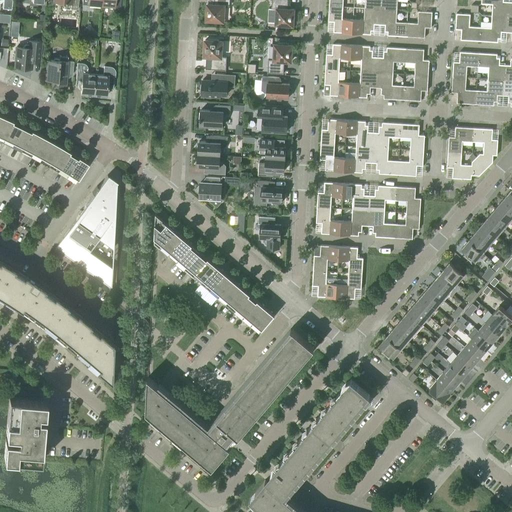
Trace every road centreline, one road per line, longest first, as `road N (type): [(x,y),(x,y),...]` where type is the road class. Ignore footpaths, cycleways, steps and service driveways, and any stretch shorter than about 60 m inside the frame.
road 1 (residential): [(204,494),(224,494),(350,346)]
road 2 (residential): [(169,195),(176,186),(186,0)]
road 3 (residential): [(352,506),(314,494),(401,390)]
road 4 (residential): [(140,169),(151,0)]
road 5 (residential): [(296,305),(169,195)]
road 6 (residential): [(140,169),(0,89)]
road 7 (unclassified): [(126,428),(0,335)]
road 8 (residential): [(307,104),(442,112)]
road 9 (residential): [(434,247),(299,243)]
road 10 (residential): [(437,184),(303,177)]
road 11 (residential): [(445,44),(312,35)]
road 12 (residential): [(350,346),(434,247)]
road 13 (residential): [(352,506),(428,413)]
